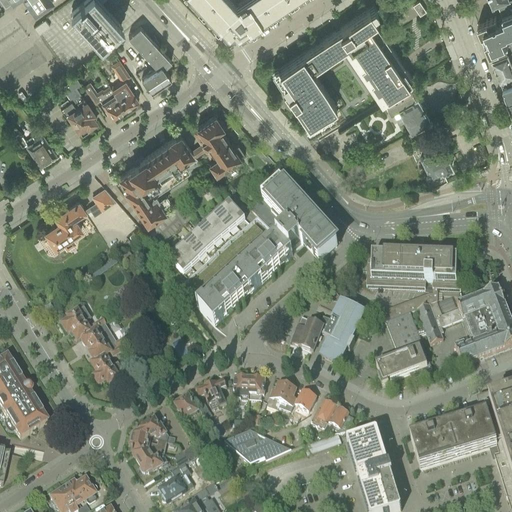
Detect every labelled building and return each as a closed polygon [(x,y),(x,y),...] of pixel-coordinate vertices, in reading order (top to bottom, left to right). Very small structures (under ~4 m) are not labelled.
[(0,0),(0,1),(5,7),(14,0),(25,0),(34,13),(51,2),(49,0),(0,0)] [(121,26),(97,0),(84,0),(71,13),(96,40),(96,41),(100,46),(109,37),(121,26)] [(191,0),(197,6),(196,8),(202,15),(204,13),(214,25),(213,27),(219,33),(221,32),(221,33),(222,32),(226,37),(225,37),(226,38),(229,36),(231,39),(236,36),(238,39),(239,38),(239,37),(243,35),(247,33),(246,31),(253,27),(254,28),(268,19),(267,18),(274,13),(275,14),(289,5),(288,3),(292,0),(295,0),(245,0),(236,6),(229,0),(191,0)] [(511,0),(491,0),(493,5),(498,3),(503,13),(511,9),(511,0)] [(419,2),(413,6),(419,16),(425,12),(419,2)] [(306,51),(273,73),(287,94),(283,96),(285,100),(289,105),(289,106),(293,103),(311,129),(339,111),(311,70),(346,47),(350,52),(353,50),(358,57),(363,64),(360,67),(364,73),(366,72),(371,80),(369,81),(370,82),(376,90),(375,90),(376,91),(379,89),(380,90),(380,89),(386,97),(385,98),(386,99),(411,83),(410,81),(412,80),(411,78),(405,69),(400,62),(401,62),(400,61),(374,24),(377,22),(372,15),(376,12),(373,7),(369,10),(368,9),(306,51)] [(496,16),(478,24),(485,41),(485,42),(490,53),(508,45),(504,34),(511,30),(511,9),(503,13),(504,18),(498,20),(496,16)] [(426,39),(439,33),(432,17),(419,22),(426,39)] [(34,28),(39,35),(49,27),(44,20),(34,28)] [(141,77),(145,83),(150,92),(170,78),(163,67),(170,61),(139,26),(127,36),(155,67),(141,77)] [(511,43),(508,45),(490,53),(503,86),(511,82),(511,43)] [(120,87),(112,92),(124,109),(126,108),(128,109),(130,107),(130,105),(138,100),(124,80),(130,77),(119,61),(113,64),(120,74),(118,76),(122,80),(118,83),(120,87)] [(73,74),(59,84),(71,101),(69,102),(67,100),(60,104),(62,107),(60,108),(65,117),(68,115),(82,135),(90,130),(87,126),(94,121),(90,114),(92,113),(86,105),(81,96),(80,97),(79,96),(80,95),(76,88),(80,85),(73,74)] [(511,82),(503,86),(508,99),(511,97),(511,82)] [(89,83),(83,87),(89,96),(94,105),(100,101),(111,118),(118,113),(120,114),(122,113),(122,111),(124,109),(112,92),(110,89),(104,93),(102,91),(101,90),(98,92),(96,93),(95,92),(89,83)] [(409,92),(386,105),(390,112),(392,111),(399,124),(405,121),(409,127),(411,131),(429,119),(414,97),(413,98),(409,92)] [(201,145),(193,150),(196,155),(206,149),(214,160),(208,164),(215,175),(244,155),(238,146),(233,149),(221,131),(225,129),(225,128),(220,120),(218,121),(214,115),(197,127),(200,132),(194,135),(201,145)] [(20,132),(15,136),(22,147),(26,144),(39,164),(41,163),(43,164),(47,162),(46,160),(54,154),(49,146),(45,140),(41,134),(34,139),(32,136),(25,141),(20,132)] [(196,155),(193,150),(191,152),(180,135),(142,159),(141,158),(138,160),(140,163),(119,177),(126,188),(125,189),(146,221),(163,210),(155,198),(157,196),(155,193),(161,188),(158,185),(183,168),(188,175),(200,166),(194,157),(196,155)] [(426,178),(430,187),(446,179),(442,170),(451,166),(440,144),(431,148),(427,139),(410,147),(415,157),(419,155),(423,164),(425,168),(429,176),(426,178)] [(257,147),(253,150),(259,157),(262,153),(257,147)] [(251,213),(277,241),(284,235),(297,250),(301,246),(319,265),(337,248),(280,186),(251,213)] [(105,189),(93,198),(96,203),(98,206),(101,211),(116,201),(112,197),(105,189)] [(52,228),(45,233),(48,237),(48,239),(50,243),(52,243),(55,248),(62,243),(66,249),(67,248),(69,248),(72,246),(73,244),(74,243),(70,237),(81,230),(80,228),(80,227),(78,224),(77,224),(76,222),(74,223),(72,219),(84,211),(83,209),(83,208),(81,205),(80,204),(78,202),(68,209),(63,212),(55,217),(58,221),(51,226),(52,228)] [(220,212),(236,230),(245,222),(229,205),(228,206),(220,212)] [(213,220),(228,237),(236,230),(220,212),(214,218),(214,219),(213,220)] [(205,226),(221,244),(228,237),(213,220),(212,219),(205,226)] [(221,244),(205,226),(199,232),(199,233),(198,234),(213,250),(221,244)] [(190,240),(206,257),(213,250),(198,234),(197,233),(190,240)] [(284,235),(277,241),(206,306),(204,304),(197,310),(208,322),(214,329),(215,329),(280,269),(292,258),(290,256),(293,253),(297,250),(284,235)] [(206,257),(190,240),(184,245),(184,246),(183,247),(198,264),(206,257)] [(175,254),(191,271),(198,264),(183,247),(182,247),(175,254)] [(169,260),(168,261),(183,278),(191,271),(175,254),(169,259),(169,260)] [(396,315),(398,320),(409,315),(415,313),(429,308),(437,304),(438,293),(460,293),(461,259),(424,258),(421,258),(417,257),(368,256),(367,273),(367,290),(432,292),(432,297),(428,297),(424,298),(426,303),(396,315)] [(169,265),(160,273),(164,278),(173,270),(169,265)] [(173,270),(164,278),(168,283),(177,274),(173,270)] [(177,274),(168,283),(172,287),(173,288),(182,280),(177,274)] [(321,298),(328,302),(329,300),(333,301),(336,295),(332,290),(326,287),(321,298)] [(442,318),(440,313),(432,316),(429,308),(415,313),(430,348),(443,343),(440,336),(444,334),(442,330),(462,322),(469,343),(454,349),(461,369),(511,349),(511,328),(504,306),(508,305),(508,306),(509,305),(505,295),(504,296),(504,297),(500,298),(498,292),(456,307),(458,312),(442,318)] [(330,344),(326,351),(322,359),(325,360),(324,362),(335,367),(336,366),(339,367),(346,353),(350,354),(355,344),(351,342),(364,316),(338,303),(337,305),(333,314),(330,320),(330,321),(330,322),(339,327),(330,344)] [(440,313),(437,304),(429,308),(432,316),(440,313)] [(69,323),(62,327),(67,335),(71,333),(77,343),(81,341),(92,334),(95,332),(95,331),(104,325),(101,321),(95,325),(91,319),(89,320),(83,310),(74,315),(73,315),(70,317),(70,318),(67,320),(69,323)] [(409,315),(398,320),(384,325),(398,358),(376,367),(380,378),(378,379),(382,390),(388,387),(387,385),(409,376),(411,383),(432,372),(409,315)] [(330,344),(339,327),(330,322),(323,319),(319,327),(301,320),(291,345),(302,349),(301,350),(310,353),(310,352),(313,354),(320,335),(326,338),(324,341),(325,342),(330,344)] [(92,334),(81,341),(82,343),(82,344),(83,347),(84,347),(85,349),(87,348),(91,355),(90,356),(91,358),(91,359),(93,362),(94,362),(95,364),(112,353),(120,348),(127,344),(124,339),(116,344),(105,326),(98,331),(96,332),(92,334)] [(95,364),(91,366),(97,376),(94,378),(99,387),(107,382),(108,385),(111,384),(112,384),(115,382),(115,381),(122,376),(124,375),(119,367),(118,365),(112,369),(110,367),(112,366),(108,359),(111,357),(113,360),(123,354),(120,348),(112,353),(95,364)] [(0,362),(0,410),(20,442),(47,425),(29,396),(30,395),(31,394),(31,393),(31,392),(31,391),(31,390),(31,389),(30,389),(30,388),(29,388),(28,388),(28,387),(27,387),(26,387),(25,388),(24,388),(6,359),(0,362)] [(233,402),(248,403),(249,397),(250,381),(234,380),(233,402)] [(249,397),(248,403),(261,404),(262,398),(264,398),(265,382),(250,381),(249,397)] [(202,391),(196,393),(199,401),(205,399),(208,407),(211,413),(218,410),(219,410),(219,409),(220,410),(227,408),(224,400),(223,400),(220,393),(226,390),(223,383),(217,385),(216,384),(202,390),(202,391)] [(278,414),(279,411),(287,388),(278,385),(275,393),(273,392),(266,410),(278,414)] [(287,388),(279,411),(290,415),(291,412),(296,401),(293,400),(296,391),(287,388)] [(461,425),(410,441),(420,473),(489,451),(491,451),(495,449),(498,458),(494,459),(495,462),(510,511),(511,511),(511,391),(495,396),(497,403),(499,408),(489,411),(488,410),(488,409),(487,409),(486,409),(485,409),(485,410),(484,410),(484,411),(485,414),(486,417),(487,419),(462,427),(461,425)] [(295,408),(291,416),(300,420),(309,415),(316,401),(310,398),(309,395),(305,393),(303,394),(295,408)] [(198,415),(193,407),(188,399),(175,407),(180,414),(179,415),(187,428),(191,426),(188,421),(198,415)] [(320,428),(326,431),(336,411),(324,404),(312,428),(318,431),(320,428)] [(203,405),(199,408),(204,416),(208,413),(203,405)] [(326,431),(325,433),(330,436),(332,432),(333,433),(336,434),(336,437),(337,436),(344,434),(347,430),(349,429),(354,426),(351,425),(353,421),(348,419),(349,417),(336,411),(326,431)] [(147,425),(138,431),(143,439),(152,442),(155,440),(157,443),(174,447),(175,440),(168,439),(161,427),(159,428),(154,421),(153,422),(151,422),(148,424),(147,425)] [(133,436),(130,449),(133,453),(132,454),(135,460),(147,452),(154,455),(160,456),(161,457),(163,457),(166,445),(157,443),(152,442),(143,439),(138,431),(137,432),(137,433),(133,436)] [(250,467),(264,461),(266,465),(291,454),(266,442),(260,445),(256,437),(251,434),(225,445),(250,467)] [(348,444),(347,446),(349,454),(367,511),(400,511),(391,478),(392,478),(390,470),(388,470),(378,436),(376,435),(364,439),(364,438),(358,439),(359,440),(348,444)] [(307,459),(329,450),(341,446),(337,436),(336,437),(303,449),(307,459)] [(194,447),(189,450),(195,461),(201,457),(194,447)] [(189,450),(182,454),(185,458),(189,465),(195,461),(189,450)] [(147,452),(135,460),(141,469),(141,471),(142,474),(144,474),(145,476),(153,471),(154,473),(164,467),(161,462),(162,461),(159,457),(158,457),(158,456),(155,457),(154,455),(147,452)] [(0,487),(2,488),(9,456),(0,453),(0,487)] [(185,458),(182,454),(174,460),(176,464),(185,458)] [(163,458),(159,457),(162,461),(161,462),(164,467),(167,464),(163,458)] [(176,464),(175,464),(179,470),(184,467),(185,467),(189,465),(185,458),(176,464)] [(163,490),(159,492),(163,499),(162,500),(161,502),(162,504),(163,505),(165,505),(166,504),(167,506),(178,499),(179,500),(181,498),(182,497),(186,495),(185,494),(193,489),(187,479),(191,477),(185,467),(184,467),(179,470),(171,475),(175,482),(169,486),(168,484),(162,488),(163,490)] [(254,471),(243,475),(245,480),(256,475),(254,471)] [(73,484),(62,491),(75,511),(88,511),(85,507),(80,510),(80,509),(78,507),(86,502),(87,505),(88,506),(90,506),(95,503),(95,501),(95,500),(93,497),(95,496),(94,495),(96,494),(96,493),(96,491),(95,489),(93,488),(91,488),(90,489),(85,481),(77,486),(73,484)] [(206,499),(207,500),(218,492),(214,486),(205,492),(209,497),(206,499)] [(75,511),(62,491),(49,500),(57,511),(75,511)] [(217,511),(212,502),(209,503),(207,500),(206,499),(209,497),(205,492),(193,499),(196,504),(188,509),(181,511),(217,511)]
